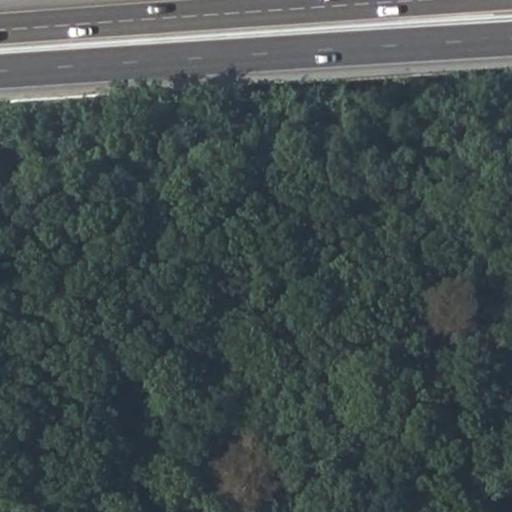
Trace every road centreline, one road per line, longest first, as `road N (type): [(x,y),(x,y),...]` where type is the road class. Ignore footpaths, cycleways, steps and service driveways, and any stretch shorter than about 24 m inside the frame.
road 1 (motorway): [(0,71),(511,37)]
road 2 (motorway): [(387,0),(0,26)]
